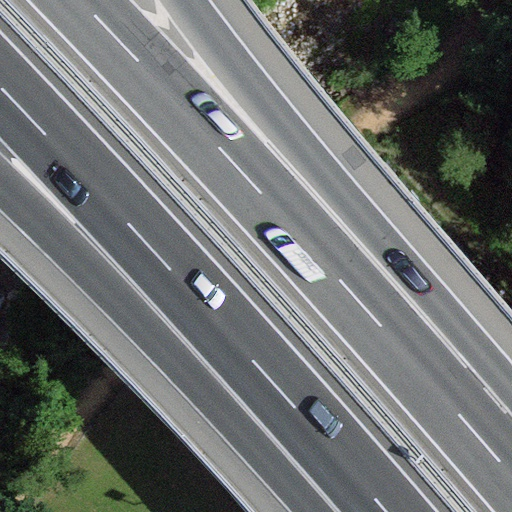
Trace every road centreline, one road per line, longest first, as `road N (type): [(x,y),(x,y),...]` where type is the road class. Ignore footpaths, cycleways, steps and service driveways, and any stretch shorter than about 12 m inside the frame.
road 1 (motorway): [(469,424),(83,0)]
road 2 (motorway): [(0,90),(357,481)]
road 3 (motorway): [(469,424),(179,0)]
road 4 (motorway): [(0,174),(357,481)]
